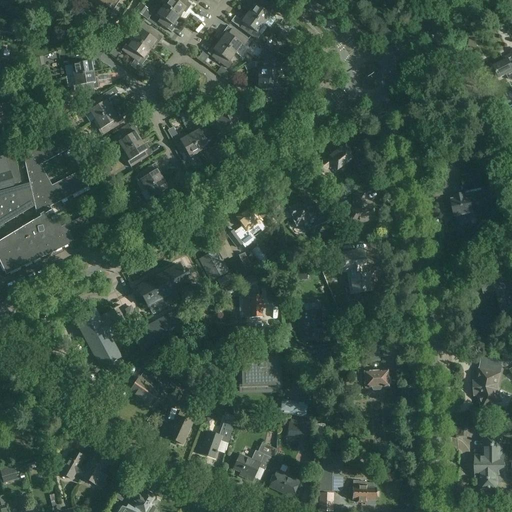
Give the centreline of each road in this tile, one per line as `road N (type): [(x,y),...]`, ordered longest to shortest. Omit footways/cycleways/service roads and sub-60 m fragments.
road 1 (secondary): [(436,511),(422,258),(381,99)]
road 2 (residential): [(203,491),(81,410),(0,332)]
road 3 (residential): [(0,314),(138,248),(202,207)]
road 4 (residential): [(202,207),(348,93)]
road 5 (track): [(436,25),(511,167)]
